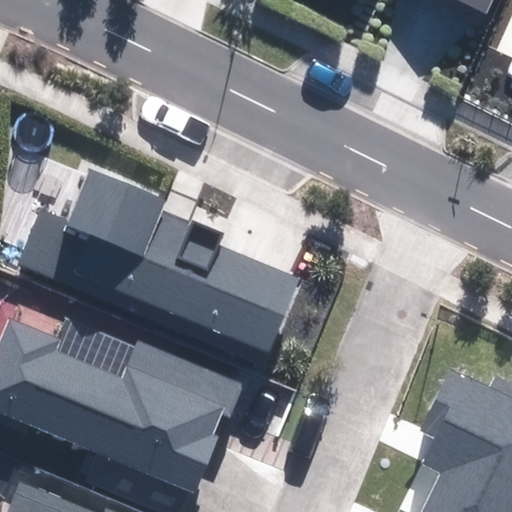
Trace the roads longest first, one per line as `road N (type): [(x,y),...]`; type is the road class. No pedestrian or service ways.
road 1 (residential): [(44,0),(445,173)]
road 2 (residential): [(294,511),(445,173)]
